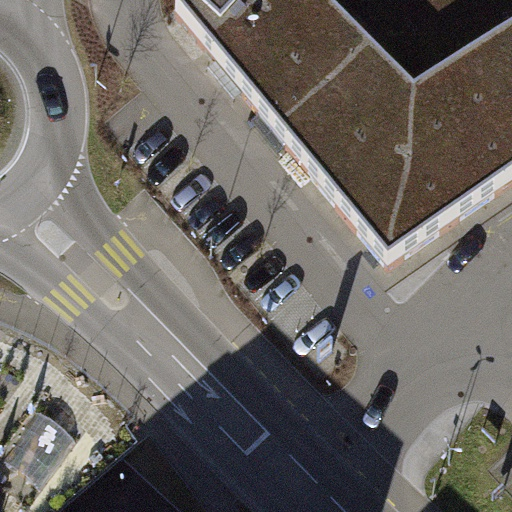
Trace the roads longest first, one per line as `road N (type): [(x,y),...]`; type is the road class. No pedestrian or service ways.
road 1 (secondary): [(4,196),(343,511)]
road 2 (secondary): [(4,196),(27,174),(48,116),(31,56),(0,27)]
